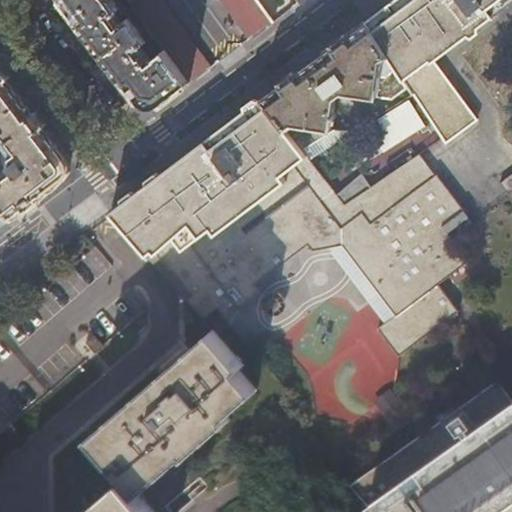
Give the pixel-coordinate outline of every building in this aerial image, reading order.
[(161,105),(190,83),(165,50),(151,60),(145,52),(150,47),(129,19),(123,24),(115,12),(121,8),(114,0),(63,0),(141,102),(161,105)] [(212,67),(163,0),(134,0),(131,3),(165,50),(190,83),(212,67)] [(223,0),(250,38),(272,22),(273,21),(258,0),(223,0)] [(466,0),(396,0),(368,22),(389,55),(397,67),(402,75),(429,55),(435,62),(481,28),(466,0)] [(466,0),(481,28),(495,18),(490,11),(504,0),(466,0)] [(368,22),(265,98),(297,140),(314,127),(333,129),(335,116),(337,116),(338,113),(336,112),(338,98),(341,98),(345,95),(345,91),(392,98),(409,87),(402,75),(397,67),(386,74),(381,74),(383,57),(389,55),(368,22)] [(402,75),(409,87),(414,93),(414,95),(416,93),(450,141),(478,119),(435,62),(429,55),(402,75)] [(10,164),(0,171),(0,201),(12,217),(66,177),(68,158),(0,67),(0,148),(7,149),(11,155),(10,164)] [(335,116),(333,129),(353,132),(414,93),(409,87),(392,98),(345,91),(345,95),(341,98),(338,98),(336,112),(338,113),(337,116),(335,116)] [(297,140),(265,98),(214,136),(264,192),(310,246),(316,253),(350,249),(348,230),(361,221),(348,204),(312,158),(297,140)] [(412,100),(381,118),(397,144),(428,125),(412,100)] [(314,127),(297,140),(312,158),(353,132),(333,129),(314,127)] [(264,192),(214,136),(114,211),(150,252),(156,247),(162,254),(191,233),(198,242),(264,192)] [(348,204),(361,221),(368,216),(404,264),(398,268),(413,286),(436,271),(464,251),(451,232),(470,218),(439,174),(435,177),(420,156),(348,204)] [(511,171),(501,181),(510,193),(511,192),(511,171)] [(310,246),(264,192),(198,242),(191,233),(162,254),(195,291),(188,297),(206,317),(216,308),(227,321),(263,291),(259,286),(310,246)] [(0,224),(12,217),(0,201),(0,224)] [(470,260),(464,251),(436,271),(443,280),(470,260)] [(376,284),(389,302),(413,286),(398,268),(376,284)] [(127,479),(137,491),(184,451),(187,454),(229,419),(226,414),(256,388),(240,368),(243,365),(214,331),(92,437),(127,479)] [(397,438),(449,511),(493,511),(511,498),(511,371),(510,368),(496,374),(460,393),(397,438)] [(347,480),(375,511),(449,511),(397,438),(366,460),(369,463),(347,480)] [(89,511),(154,511),(137,491),(127,479),(89,511)] [(511,511),(511,498),(493,511),(511,511)]
